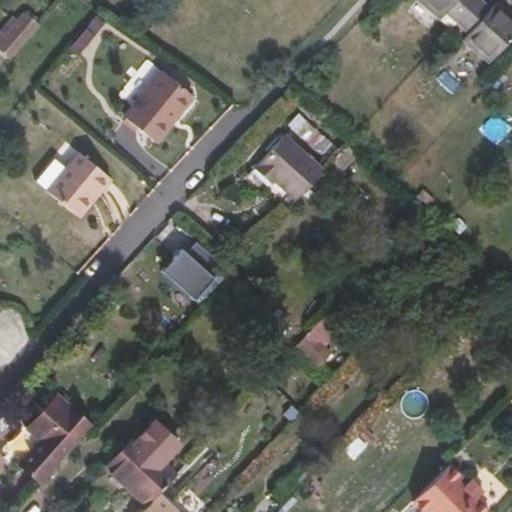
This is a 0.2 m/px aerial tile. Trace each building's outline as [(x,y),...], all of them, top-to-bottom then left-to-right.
[(445,13),(456,23),(476,0),(418,0),(440,19),(445,13)] [(511,17),(511,16),(508,13),(505,17),(492,5),(489,9),(479,0),(476,0),(456,23),(468,33),(463,39),(489,62),(511,36),(511,17)] [(505,17),(508,13),(495,2),(492,5),(505,17)] [(0,28),(0,47),(9,57),(40,25),(21,7),(0,28)] [(123,117),(150,139),(170,115),(174,119),(193,96),(161,70),(123,117)] [(331,143),(298,112),(288,124),(320,154),(331,143)] [(170,115),(150,139),(155,142),(174,119),(170,115)] [(296,199),(322,171),(284,134),(253,168),(269,182),(273,178),(296,199)] [(92,192),(96,195),(109,178),(79,153),(47,192),(74,214),(92,192)] [(77,217),(96,195),(92,192),(74,214),(77,217)] [(229,262),(199,239),(189,250),(185,246),(165,269),(197,298),(229,262)] [(197,298),(165,269),(158,276),(191,305),(197,298)] [(334,325),(323,315),(310,330),(321,340),(334,325)] [(321,340),(310,330),(295,346),(306,356),(311,351),(321,340)] [(330,348),(321,340),(311,351),(319,359),(330,348)] [(41,440),(20,464),(39,481),(89,425),(56,396),(28,428),(41,440)] [(147,505),(158,493),(174,475),(134,438),(107,468),(147,505)] [(271,491),(282,503),(311,473),(299,462),(271,491)] [(412,500),(423,511),(426,511),(429,510),(430,511),(488,511),(476,499),(483,492),(470,479),(467,482),(448,464),(412,500)] [(177,511),(158,493),(147,505),(140,511),(177,511)]
